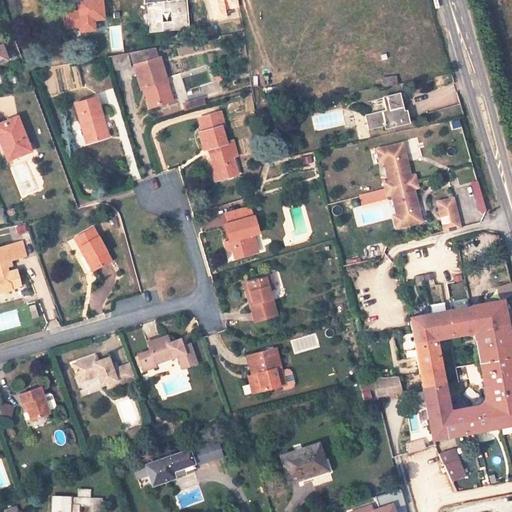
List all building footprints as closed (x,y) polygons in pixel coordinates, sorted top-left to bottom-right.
[(154,33),(192,30),(188,0),(145,0),(146,5),(151,5),(154,33)] [(162,106),(161,103),(171,100),(166,84),(171,82),(163,59),(161,59),(158,49),(135,53),(140,66),(137,67),(143,84),(145,84),(153,109),(162,106)] [(130,54),(110,58),(115,74),(134,68),(130,54)] [(68,88),(81,87),(80,66),(66,67),(68,88)] [(382,77),(383,87),(398,84),(396,75),(382,77)] [(171,101),(176,99),(171,82),(166,84),(171,100),(171,101)] [(203,96),(181,103),(184,111),(206,104),(203,96)] [(85,121),(92,142),(109,137),(96,97),(76,104),(82,122),(85,121)] [(406,116),(403,116),(398,98),(382,102),(385,113),(364,118),(367,131),(384,128),(385,131),(408,126),(406,116)] [(203,121),(207,134),(221,130),(228,127),(224,115),(203,121)] [(0,142),(7,161),(31,152),(18,117),(0,123),(0,142)] [(82,122),(89,143),(92,142),(85,121),(82,122)] [(217,179),(237,174),(233,162),(237,160),(233,145),(226,148),(221,130),(207,134),(198,137),(203,155),(205,154),(209,153),(217,179)] [(404,148),(385,152),(388,164),(385,165),(390,186),(385,187),(388,200),(393,199),(398,220),(401,219),(404,231),(423,227),(415,193),(419,192),(416,180),(412,181),(404,148)] [(385,152),(378,154),(381,166),(385,165),(388,164),(385,152)] [(239,181),(237,174),(217,179),(209,153),(205,154),(215,187),(239,181)] [(454,203),(439,207),(446,236),(461,233),(454,203)] [(226,231),(230,246),(235,244),(237,248),(235,253),(237,263),(259,256),(255,243),(251,244),(250,240),(260,237),(255,222),(252,223),(250,214),(231,219),(234,229),(226,231)] [(401,219),(394,220),(397,233),(404,231),(401,219)] [(13,236),(27,232),(24,223),(10,227),(13,236)] [(95,269),(111,259),(93,228),(74,239),(83,255),(87,253),(95,269)] [(25,257),(22,242),(0,248),(0,294),(12,292),(11,285),(19,282),(16,272),(8,274),(6,268),(11,266),(9,261),(25,257)] [(229,255),(235,253),(237,248),(235,244),(230,246),(226,247),(229,255)] [(83,255),(93,270),(95,269),(87,253),(83,255)] [(426,282),(435,279),(433,272),(424,275),(426,282)] [(275,286),(272,275),(249,282),(255,304),(252,305),(256,321),(277,315),(271,292),(269,287),(275,286)] [(11,285),(12,292),(21,290),(19,282),(11,285)] [(252,305),(255,304),(249,282),(245,283),(252,305)] [(500,298),(470,305),(473,325),(480,324),(504,320),(500,298)] [(473,325),(470,305),(409,317),(413,335),(433,331),(433,332),(447,330),(473,325)] [(487,356),(511,352),(504,320),(480,324),(487,356)] [(433,332),(433,331),(413,335),(423,383),(442,378),(433,332)] [(169,355),(170,358),(176,356),(179,368),(195,364),(189,343),(181,346),(178,339),(167,343),(165,336),(145,341),(147,349),(135,353),(140,369),(152,366),(152,364),(151,361),(169,355)] [(277,347),(249,354),(254,373),(258,390),(286,383),(288,388),(294,387),(295,385),(296,382),(293,371),(292,369),(289,368),(283,369),(277,347)] [(487,356),(496,401),(449,409),(442,411),(447,434),(511,422),(511,356),(511,352),(487,356)] [(66,361),(71,376),(90,370),(91,374),(95,383),(99,382),(101,386),(130,377),(125,362),(107,368),(102,355),(91,359),(89,353),(66,361)] [(152,364),(170,358),(169,355),(151,361),(152,364)] [(73,381),(91,374),(90,370),(71,376),(73,381)] [(399,371),(372,375),(376,392),(402,387),(399,371)] [(254,391),(258,390),(254,373),(250,374),(254,391)] [(423,383),(433,437),(447,434),(442,411),(449,409),(442,378),(423,383)] [(245,395),(251,393),(248,384),(242,386),(245,395)] [(20,402),(26,418),(44,411),(38,394),(33,395),(29,388),(15,393),(18,402),(20,402)] [(0,414),(10,418),(14,407),(2,403),(0,409),(0,414)] [(316,438),(279,450),(288,477),(296,474),(298,478),(330,467),(327,459),(324,460),(316,438)] [(211,441),(134,466),(137,476),(148,472),(152,485),(174,477),(173,474),(196,467),(195,463),(217,457),(211,441)] [(459,447),(440,450),(453,479),(468,476),(459,447)] [(396,511),(395,508),(406,506),(402,489),(372,497),(375,505),(348,511),(396,511)] [(67,511),(67,510),(70,510),(70,503),(70,495),(50,494),(48,511),(67,511)] [(70,495),(70,503),(88,504),(89,496),(70,495)]
